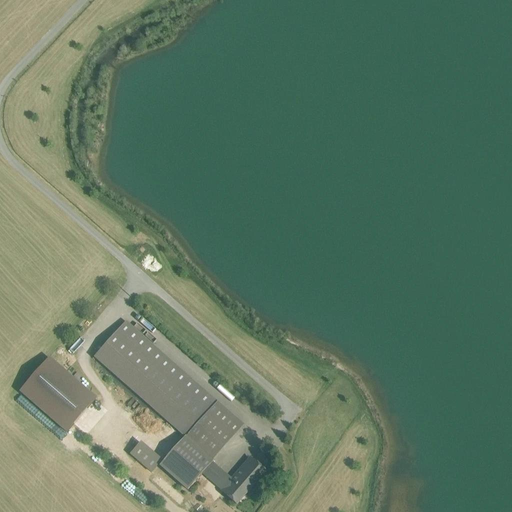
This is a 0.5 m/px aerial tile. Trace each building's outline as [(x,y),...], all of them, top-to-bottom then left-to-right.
[(218,403),(126,323),(95,359),(186,439),(187,438),(218,403)] [(72,435),(103,398),(53,357),(22,394),(72,435)] [(218,403),(187,438),(211,459),(242,424),(218,403)] [(211,459),(187,438),(186,439),(162,467),(188,490),(203,474),(213,463),(214,461),(211,459)] [(146,441),(133,454),(153,474),(166,461),(146,441)] [(250,459),(232,480),(226,474),(216,485),(216,486),(223,491),(222,492),(237,505),(256,483),(261,487),(270,476),(250,459)] [(213,463),(203,474),(216,485),(226,474),(213,463)]
